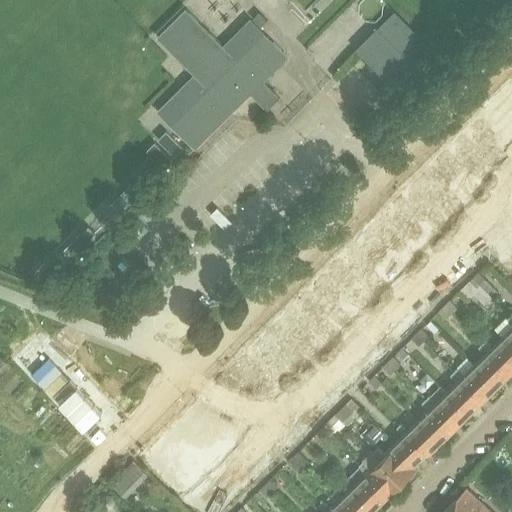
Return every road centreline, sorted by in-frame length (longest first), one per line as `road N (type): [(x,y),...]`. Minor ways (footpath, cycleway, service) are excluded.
road 1 (residential): [(185,376),(511,46)]
road 2 (unclassified): [(0,290),(162,356),(185,376)]
road 3 (residential): [(399,511),(511,402)]
